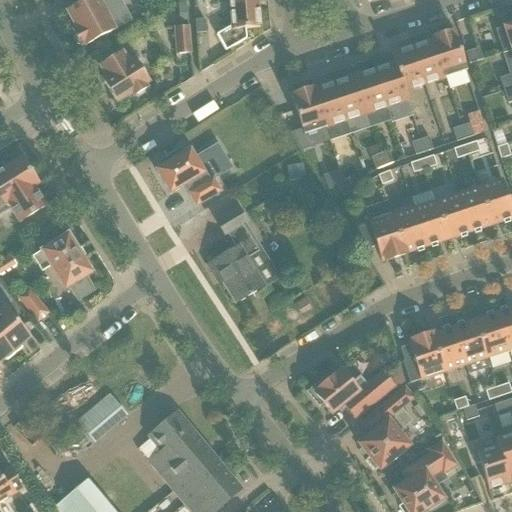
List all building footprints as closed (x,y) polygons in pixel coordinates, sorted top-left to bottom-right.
[(76,0),(79,5),(65,13),(75,31),(72,32),(73,34),(72,38),(75,44),(79,45),(80,47),(83,46),(84,47),(115,31),(107,16),(124,7),(119,0),(76,0)] [(258,11),(256,0),(228,0),(231,27),(216,36),(225,52),(246,40),(245,30),(259,29),(259,27),(260,27),(259,11),(258,11)] [(205,33),(204,20),(195,21),(196,34),(205,33)] [(511,25),(495,31),(502,54),(511,50),(511,25)] [(189,27),(173,29),(175,55),(191,54),(189,27)] [(431,39),(431,41),(444,79),(466,72),(464,66),(464,65),(456,40),(455,40),(452,31),(431,39)] [(444,79),(431,41),(411,48),(423,86),(444,79)] [(423,86),(411,48),(390,55),(394,64),(393,64),(406,102),(407,102),(404,92),(423,86)] [(469,65),(482,61),(478,49),(465,54),(469,65)] [(511,50),(502,54),(510,76),(499,80),(503,92),(511,89),(511,50)] [(122,53),(98,68),(105,79),(102,81),(116,105),(131,95),(132,98),(134,97),(138,98),(144,94),(145,90),(149,84),(134,61),(128,64),(122,53)] [(406,102),(393,64),(373,71),(385,109),(406,102)] [(385,109),(373,71),(352,78),(365,116),(385,109)] [(365,116),(352,78),(332,85),(344,123),(365,116)] [(344,123),(332,85),(313,91),(312,88),(310,89),(324,129),(344,123)] [(324,129),(310,89),(290,96),(293,105),(292,105),(301,130),(303,136),(324,129)] [(511,89),(503,92),(507,105),(511,103),(511,89)] [(469,126),(461,128),(465,140),(473,137),(469,126)] [(465,140),(461,128),(452,131),(456,143),(465,140)] [(420,142),(424,153),(432,151),(428,139),(420,142)] [(424,153),(420,142),(411,145),(415,156),(424,153)] [(476,143),(464,146),(468,156),(479,152),(476,143)] [(506,145),(496,148),(500,160),(510,157),(506,145)] [(468,156),(464,146),(453,150),(456,160),(468,156)] [(162,167),(155,171),(169,195),(184,186),(188,193),(187,194),(196,208),(221,192),(213,180),(218,176),(204,153),(194,159),(189,150),(182,155),(180,150),(174,153),(174,152),(164,158),(164,159),(159,162),(162,167)] [(379,156),(384,167),(392,164),(388,153),(379,156)] [(384,167),(379,156),(371,160),(376,171),(384,167)] [(433,157),(421,161),(424,170),(436,166),(433,157)] [(0,208),(7,205),(19,223),(44,208),(32,189),(37,186),(30,174),(21,161),(5,171),(2,166),(0,166),(0,208)] [(424,170),(421,161),(410,164),(413,174),(424,170)] [(303,167),(287,170),(289,180),(305,177),(303,167)] [(393,181),(389,172),(377,177),(381,186),(393,181)] [(352,177),(344,182),(351,193),(359,188),(352,177)] [(511,215),(501,181),(478,189),(491,226),(511,218),(511,215)] [(351,193),(344,182),(337,187),(344,198),(351,193)] [(491,226),(478,189),(457,196),(469,233),(491,226)] [(469,233),(457,196),(435,203),(447,240),(469,233)] [(369,225),(358,229),(365,251),(376,247),(382,262),(384,261),(384,263),(404,256),(392,218),(387,203),(371,208),(366,217),(369,225)] [(447,240),(435,203),(413,210),(426,248),(447,240)] [(236,248),(211,263),(236,304),(253,293),(263,287),(277,279),(260,251),(243,224),(246,222),(238,208),(216,222),(224,236),(227,234),(236,248)] [(426,248),(413,210),(392,218),(404,256),(405,256),(405,254),(426,248)] [(49,268),(64,291),(69,288),(78,301),(93,291),(85,278),(92,274),(67,235),(39,252),(40,253),(31,258),(41,273),(49,268)] [(17,299),(37,323),(48,314),(35,299),(34,300),(30,299),(25,293),(17,299)] [(0,304),(0,303),(0,338),(14,356),(21,350),(22,345),(29,339),(22,331),(32,323),(14,301),(4,309),(0,304)] [(511,350),(511,309),(496,314),(508,352),(511,350)] [(508,352),(496,314),(474,322),(486,359),(508,352)] [(486,359),(474,322),(452,329),(465,366),(486,359)] [(465,366),(452,329),(432,336),(431,334),(430,335),(443,373),(465,366)] [(404,362),(402,362),(409,384),(406,385),(413,394),(422,391),(419,381),(443,373),(430,335),(411,341),(411,342),(408,343),(409,346),(400,349),(404,362)] [(14,356),(0,338),(0,363),(3,361),(7,362),(14,356)] [(306,393),(319,407),(322,405),(331,416),(343,406),(355,420),(393,388),(382,374),(366,387),(359,379),(351,385),(341,372),(337,376),(336,374),(324,384),(321,381),(306,393)] [(508,384),(496,388),(499,398),(511,394),(508,384)] [(499,398),(496,388),(485,392),(488,402),(499,398)] [(404,389),(362,424),(371,434),(357,445),(368,458),(364,461),(374,473),(378,470),(379,472),(409,447),(398,433),(411,422),(401,409),(413,400),(404,389)] [(464,399),(453,402),(456,412),(468,408),(464,399)] [(509,414),(505,402),(494,406),(497,418),(509,414)] [(421,404),(413,410),(420,418),(427,412),(421,404)] [(474,406),(462,410),(466,422),(478,418),(474,406)] [(105,435),(86,413),(75,422),(94,444),(105,435)] [(215,511),(241,491),(213,458),(176,413),(148,437),(161,452),(148,463),(188,511),(215,511)] [(511,435),(494,441),(496,448),(498,447),(508,477),(511,475),(511,435)] [(407,482),(393,491),(402,506),(398,508),(400,511),(425,511),(443,501),(428,478),(440,470),(443,475),(455,467),(441,444),(428,452),(430,456),(402,474),(407,482)] [(498,447),(496,448),(476,455),(488,490),(491,489),(492,492),(500,489),(499,487),(510,483),(508,477),(498,447)] [(0,503),(22,490),(8,468),(0,473),(0,503)] [(107,511),(84,484),(52,511),(107,511)]
